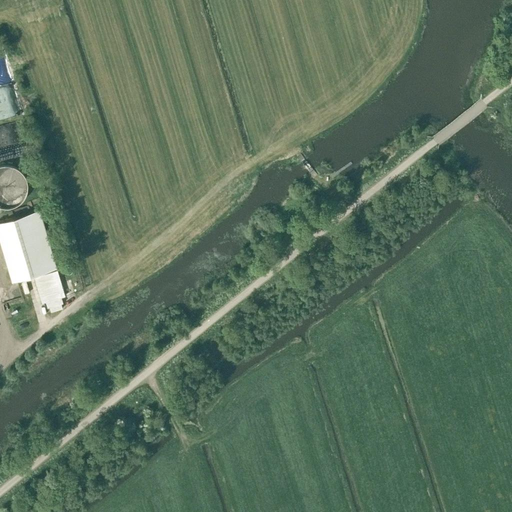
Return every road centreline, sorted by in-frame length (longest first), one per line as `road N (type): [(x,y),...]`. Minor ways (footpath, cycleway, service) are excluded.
road 1 (unclassified): [(0,494),(511,81)]
road 2 (track): [(275,146),(7,362),(0,329)]
